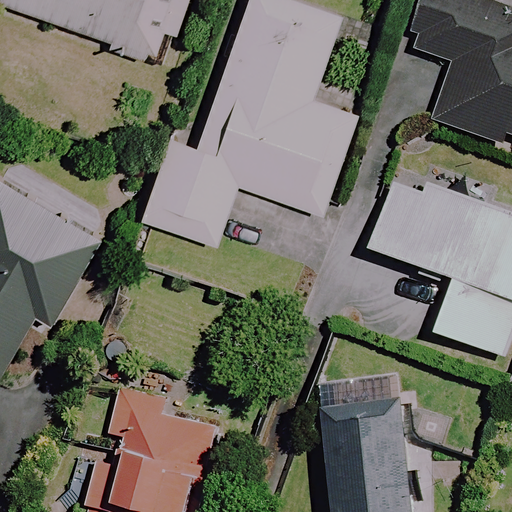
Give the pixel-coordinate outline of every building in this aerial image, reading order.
[(0,0),(0,4),(150,59),(161,28),(172,32),(183,0),(0,0)] [(317,215),(343,139),(354,143),(362,120),(351,116),(307,101),(335,19),(281,0),(244,0),(193,147),(168,138),(139,221),(212,246),(233,185),(317,215)] [(511,22),(500,18),(502,10),(471,0),(423,0),(407,52),(449,65),(430,123),(501,146),(504,136),(511,138),(511,22)] [(96,238),(0,184),(0,369),(30,316),(48,326),(96,238)] [(419,198),(389,189),(369,253),(450,279),(432,335),(507,359),(511,343),(511,215),(422,187),(419,198)] [(408,511),(395,377),(314,385),(326,511),(408,511)] [(196,511),(217,428),(157,414),(160,400),(116,389),(86,511),(196,511)]
